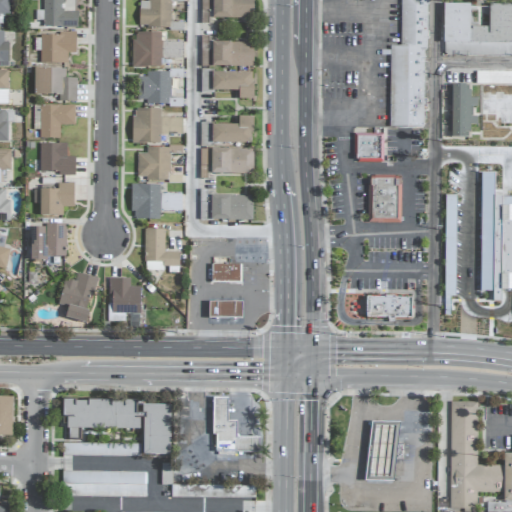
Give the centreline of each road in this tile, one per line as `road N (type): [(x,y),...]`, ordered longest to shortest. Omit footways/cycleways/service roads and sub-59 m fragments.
road 1 (secondary): [(312,347),(304,56)]
road 2 (secondary): [(281,348),(0,345)]
road 3 (secondary): [(0,370),(279,374)]
road 4 (residential): [(105,240),(109,0)]
road 5 (secondary): [(312,374),(511,383)]
road 6 (secondary): [(511,353),(312,347)]
road 7 (secondary): [(280,0),(280,189)]
road 8 (secondary): [(280,189),(281,348)]
road 9 (residential): [(37,511),(40,371)]
road 10 (secondary): [(310,511),(312,374)]
road 11 (secondary): [(279,374),(280,511)]
